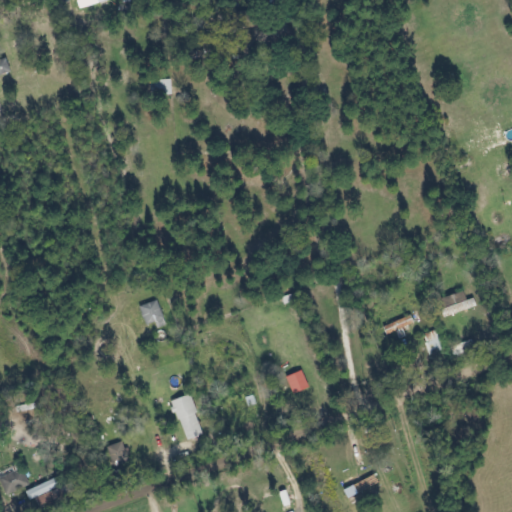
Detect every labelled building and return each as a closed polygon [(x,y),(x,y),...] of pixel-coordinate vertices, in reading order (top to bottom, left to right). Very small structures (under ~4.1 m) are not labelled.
[(80,10),(110,0),(109,0),(80,0),(78,1),(80,10)] [(0,75),(12,71),(6,56),(0,58),(0,75)] [(154,96),(173,95),(172,80),(154,81),(154,96)] [(474,299),(467,301),(465,292),(440,299),(446,317),(477,308),(474,299)] [(168,326),(158,300),(140,307),(147,326),(156,323),(158,330),(168,326)] [(415,324),(411,315),(384,327),(387,336),(415,324)] [(293,394),(309,389),(304,371),(288,376),(293,394)] [(185,441),(203,436),(192,395),(173,400),(185,441)] [(109,446),(111,463),(128,460),(125,444),(109,446)] [(0,471),(0,477),(5,495),(29,488),(23,465),(0,471)] [(26,492),(30,501),(58,488),(54,479),(26,492)]
